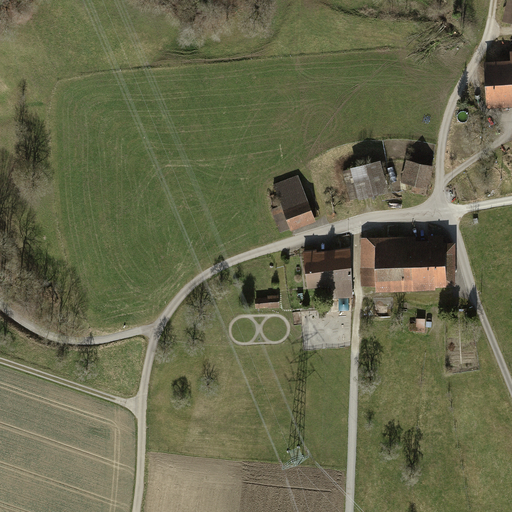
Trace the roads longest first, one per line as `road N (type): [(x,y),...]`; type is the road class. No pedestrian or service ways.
road 1 (residential): [(136,511),(148,362),(161,322),(188,288),(248,255),(369,218),(438,216)]
road 2 (track): [(350,511),(354,223)]
road 3 (unclassified): [(492,18),(447,119),(438,216)]
road 4 (unclassified): [(438,216),(455,234),(511,388)]
road 5 (track): [(158,329),(72,340),(33,328),(0,303)]
road 6 (track): [(0,360),(142,408)]
road 7 (track): [(0,241),(47,306),(104,339)]
